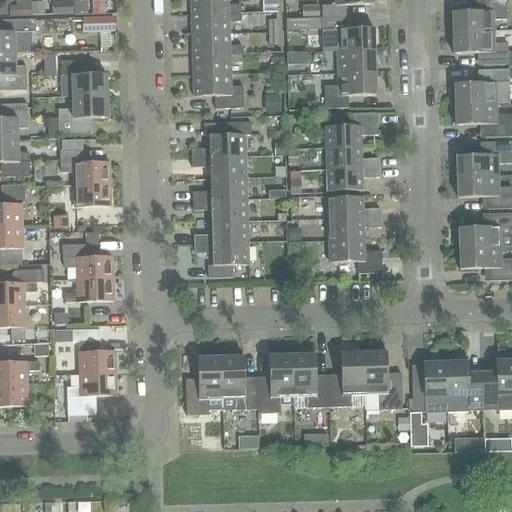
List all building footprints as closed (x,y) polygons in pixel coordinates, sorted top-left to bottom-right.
[(190,0),(191,16),(240,15),(240,6),(228,7),(227,0),(190,0)] [(263,0),(264,14),(276,13),(275,0),(263,0)] [(321,7),(321,19),(345,19),(345,7),(373,6),(372,0),(334,0),(335,7),(321,7)] [(452,14),(452,35),(493,33),(493,21),(506,21),(506,12),(505,0),(488,0),(480,0),(480,13),(452,14)] [(105,15),(104,1),(92,2),(92,15),(105,15)] [(72,2),(51,3),(52,16),(52,17),(72,16),(72,2)] [(87,14),(87,2),(75,2),(75,15),(87,14)] [(44,3),(31,3),(31,5),(31,16),(44,15),(44,3)] [(1,6),(0,6),(0,16),(8,16),(8,5),(1,6)] [(31,5),(16,6),(16,18),(31,18),(31,17),(31,16),(31,5)] [(302,8),(302,19),(319,19),(319,8),(302,8)] [(191,16),(191,37),(229,35),(228,24),(240,23),(240,15),(191,16)] [(115,33),(115,18),(82,19),(82,34),(115,33)] [(336,31),(336,53),(374,52),(373,30),(346,31),(345,19),(321,19),(322,32),(336,31)] [(300,20),(286,20),(286,32),(300,31),(300,20)] [(35,33),(35,21),(2,22),(2,34),(0,34),(0,56),(14,56),(32,55),(32,33),(35,33)] [(277,21),(268,21),(268,34),(278,34),(277,21)] [(493,33),(452,35),(453,56),(482,55),(482,67),(507,66),(507,54),(507,45),(494,45),(493,33)] [(278,34),(268,34),(268,48),(278,48),(278,34)] [(191,37),(192,57),(241,55),(241,47),(229,47),(229,35),(191,37)] [(336,53),(337,76),(375,75),(374,52),(336,53)] [(282,54),(270,54),(270,65),(282,64),(282,54)] [(296,54),(286,54),(286,66),(297,66),(296,54)] [(192,57),(193,77),(230,76),(229,64),(242,64),(241,55),(192,57)] [(15,68),(14,56),(0,56),(0,78),(2,78),(2,92),(26,92),(25,68),(15,68)] [(56,56),(43,57),(44,78),(56,78),(56,56)] [(60,63),(61,87),(61,100),(72,99),(106,98),(106,75),(85,76),(84,62),(60,63)] [(454,85),(454,106),(495,105),(495,93),(508,93),(508,71),(482,72),(482,84),(454,85)] [(337,76),(337,87),(323,87),(324,110),(348,110),(348,98),(375,97),(375,75),(337,76)] [(230,88),(230,76),(193,77),(193,98),(214,98),(215,111),(243,110),(242,88),(230,88)] [(280,96),(264,96),(264,114),(281,114),(280,96)] [(107,120),(106,98),(72,99),(72,111),(57,111),(58,135),(87,135),(86,120),(107,120)] [(0,120),(0,142),(17,142),(17,130),(27,129),(27,105),(3,106),(3,120),(0,120)] [(495,105),(454,106),(455,127),(484,126),(484,140),(511,138),(511,116),(496,117),(495,105)] [(325,128),(325,150),(360,149),(360,137),(377,137),(376,115),(352,116),(353,128),(325,128)] [(191,151),(191,160),(245,158),(244,138),(251,137),(250,124),(203,125),(204,138),(208,138),(209,150),(191,151)] [(17,142),(0,142),(0,164),(4,164),(5,179),(29,178),(28,154),(18,154),(17,142)] [(82,142),(61,142),(61,153),(82,152),(82,142)] [(456,158),(457,179),(498,177),(497,166),(511,165),(510,144),(484,145),(485,157),(456,158)] [(282,146),(274,146),(274,156),(282,156),(282,146)] [(325,150),(326,171),(378,170),(378,160),(361,161),(360,149),(325,150)] [(73,174),(73,187),(109,186),(109,164),(83,164),(83,152),(82,152),(61,153),(60,153),(60,175),(73,174)] [(297,153),(289,154),(289,165),(297,165),(297,153)] [(209,169),(210,181),(246,180),(245,158),(191,160),(191,169),(209,169)] [(284,168),(274,168),(274,178),(284,177),(284,168)] [(378,170),(326,171),(327,193),(362,192),(361,180),(378,179),(378,170)] [(498,177),(457,179),(457,200),(486,199),(486,211),(511,210),(511,189),(498,189),(498,177)] [(192,194),(192,203),(246,201),(246,180),(210,181),(210,194),(192,194)] [(299,181),(289,181),(290,195),(300,195),(299,181)] [(110,209),(109,186),(73,187),(74,210),(110,209)] [(24,187),(0,188),(0,189),(0,202),(24,201),(24,187)] [(327,200),(327,222),(380,220),(379,210),(362,211),(362,199),(327,200)] [(210,212),(211,224),(247,223),(246,201),(192,203),(192,212),(210,212)] [(0,206),(0,228),(21,228),(21,206),(0,206)] [(458,229),(459,250),(500,249),(500,248),(511,247),(511,215),(487,216),(487,228),(458,229)] [(68,217),(53,217),(53,232),(68,231),(68,217)] [(327,222),(328,243),(363,242),(363,230),(380,230),(380,220),(327,222)] [(193,237),(193,246),(248,245),(247,223),(211,224),(211,237),(193,237)] [(0,251),(21,251),(22,251),(21,228),(0,228),(0,251)] [(295,231),(287,231),(288,243),(296,243),(295,231)] [(363,242),(328,243),(329,264),(357,264),(357,276),(381,275),(381,253),(364,253),(363,242)] [(248,267),(248,245),(193,246),(194,255),(212,255),(212,268),(208,268),(208,280),(232,279),(232,267),(248,267)] [(296,245),(288,245),(288,257),(296,256),(296,245)] [(76,282),(112,281),(111,258),(86,259),(85,247),(62,247),(62,261),(63,260),(63,269),(76,269),(76,282)] [(500,249),(459,250),(459,271),(488,270),(488,283),(511,282),(511,260),(500,261),(500,249)] [(21,254),(0,255),(0,266),(21,266),(21,254)] [(0,285),(0,307),(24,307),(23,294),(36,294),(36,285),(44,284),(44,271),(14,272),(14,285),(0,285)] [(113,303),(112,281),(76,282),(76,295),(64,295),(64,305),(77,304),(77,305),(113,303)] [(25,330),(24,307),(0,307),(0,330),(14,330),(25,330)] [(66,318),(54,318),(54,327),(66,326),(66,318)] [(25,330),(14,330),(15,342),(25,342),(25,330)] [(93,331),(71,332),(71,344),(78,344),(88,344),(100,343),(100,331),(93,331)] [(88,344),(78,344),(78,354),(88,354),(88,344)] [(48,346),(35,346),(35,358),(48,358),(48,346)] [(78,354),(79,376),(115,375),(114,353),(88,354),(78,354)] [(340,377),(328,378),(328,409),(351,409),(351,404),(364,404),(364,395),(363,353),(340,354),(340,377)] [(386,353),(363,353),(364,395),(377,395),(378,412),(402,411),(401,375),(387,376),(386,353)] [(315,355),(291,356),(293,406),(306,406),(306,410),(328,409),(328,378),(315,378),(315,355)] [(269,379),(256,380),(257,411),(257,415),(280,415),(279,407),(293,406),(291,356),(268,356),(269,379)] [(483,412),(511,411),(511,356),(495,357),(495,372),(481,372),(483,412)] [(243,357),(220,358),(221,409),(234,408),(235,412),(257,411),(256,380),(244,380),(243,357)] [(208,409),(221,409),(220,358),(197,358),(197,382),(185,382),(185,418),(208,417),(208,409)] [(481,372),(468,373),(467,358),(445,359),(446,413),(483,412),(481,372)] [(446,413),(445,359),(423,359),(424,389),(411,389),(412,414),(446,413)] [(0,364),(0,386),(26,386),(26,373),(38,372),(38,363),(0,364)] [(116,398),(115,375),(79,376),(79,389),(66,389),(67,418),(86,417),(90,417),(90,399),(116,398)] [(0,409),(27,408),(26,386),(0,386),(0,409)] [(40,409),(40,418),(51,418),(51,409),(40,409)] [(408,420),(400,420),(401,432),(409,432),(408,420)] [(327,436),(319,436),(320,448),(328,448),(328,447),(327,436)] [(258,438),(250,438),(250,450),(258,450),(258,449),(258,438)] [(483,442),(471,442),(472,454),(484,454),(483,442)] [(492,442),(484,442),(485,454),(497,453),(496,446),(492,442)]
